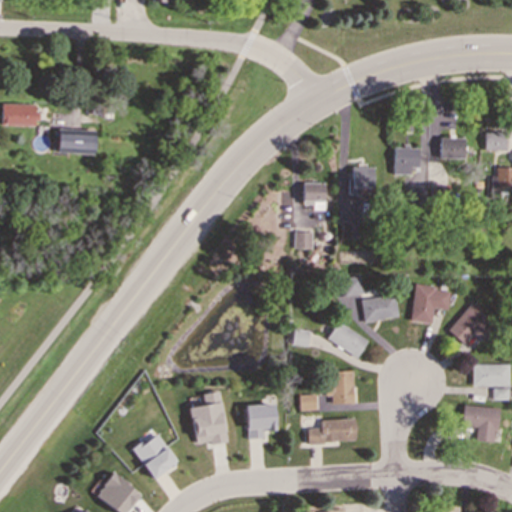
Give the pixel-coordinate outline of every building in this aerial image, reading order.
[(0,125),(34,125),(35,103),(0,103),(0,125)] [(54,152),(92,153),(93,129),(55,128),(54,152)] [(504,149),(504,131),(482,131),(482,149),(504,149)] [(463,137),(438,136),(438,157),(462,157),(463,137)] [(392,173),(408,173),(408,166),(416,166),(416,146),(392,146),(392,173)] [(346,194),(359,194),(359,188),(371,187),(371,166),(350,166),(350,177),(346,177),(346,194)] [(511,167),(494,167),(494,185),(511,185),(511,167)] [(322,209),(322,183),(301,182),(300,200),(311,201),(311,209),(322,209)] [(356,222),(340,222),(341,238),(357,238),(356,222)] [(309,231),(292,231),(291,248),(309,248),(309,231)] [(341,277),(342,294),(359,293),(358,275),(341,277)] [(408,320),(429,322),(431,307),(445,308),(447,290),(434,289),(434,285),(411,283),(408,320)] [(361,320),(394,317),(392,294),(359,298),(361,320)] [(481,341),(495,326),(469,303),(444,329),(460,343),(471,332),(481,341)] [(356,355),(364,336),(332,322),(324,341),(356,355)] [(306,345),(307,330),(291,329),(290,344),(306,345)] [(506,363),(469,363),(469,385),(506,385),(506,363)] [(324,395),(329,395),(329,403),(350,402),(349,370),(323,370),(324,395)] [(505,388),(490,387),(489,399),(505,399),(505,388)] [(224,441),(216,390),(199,393),(201,404),(186,406),(192,443),(207,440),(208,444),(224,441)] [(297,410),(313,409),(313,394),(296,394),(297,410)] [(261,437),(260,430),(272,429),(271,403),(243,404),(244,438),(261,437)] [(494,406),(460,404),(459,425),(474,426),(473,441),(493,441),(494,406)] [(304,442),(353,441),(352,418),(318,419),(318,427),(304,427),(304,442)] [(129,449),(150,478),(174,461),(153,432),(129,449)] [(121,511),(137,493),(111,471),(93,494),(115,511),(121,511)]
